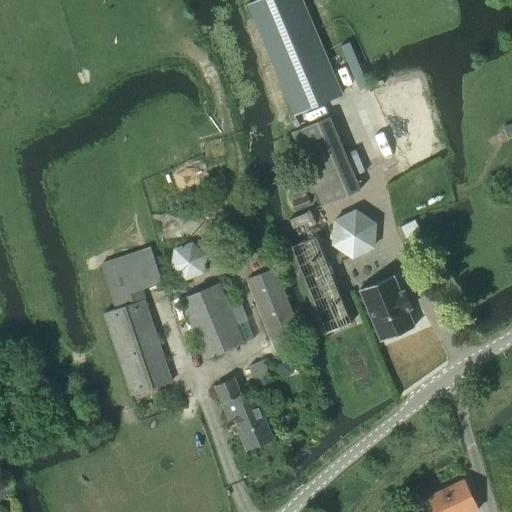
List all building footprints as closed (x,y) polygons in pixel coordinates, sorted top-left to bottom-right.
[(300,0),(256,0),(248,3),(294,113),(340,94),(300,0)] [(362,189),(332,116),(294,131),(325,205),(362,189)] [(511,123),(503,126),(507,138),(511,136),(511,123)] [(331,244),(352,259),(375,247),(377,222),(356,208),(333,219),(331,244)] [(318,235),(289,247),(324,332),(353,321),(318,235)] [(171,381),(140,289),(162,282),(150,246),(100,263),(112,299),(113,298),(116,308),(104,312),(131,395),(171,381)] [(274,268),(247,279),(277,356),(297,348),(291,332),(298,329),(274,268)] [(401,290),(394,275),(359,290),(380,340),(415,325),(409,310),(413,308),(405,289),(401,290)] [(219,282),(180,298),(204,359),(244,343),(219,282)] [(270,377),(263,360),(248,365),(255,383),(270,377)] [(235,377),(215,385),(228,419),(234,417),(246,448),(272,438),(252,389),(242,393),(235,377)] [(436,511),(474,511),(478,510),(464,480),(429,496),(436,511)]
